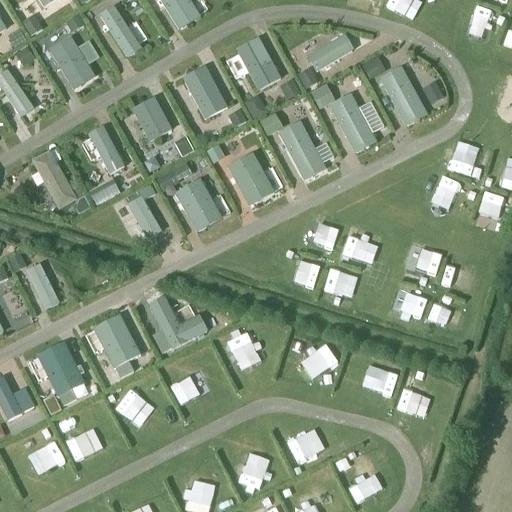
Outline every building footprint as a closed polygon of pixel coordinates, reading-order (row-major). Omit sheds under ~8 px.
[(36,0),(44,11),(58,2),(56,0),(36,0)] [(157,0),(179,34),(201,20),(187,0),(157,0)] [(99,19),(127,62),(142,52),(114,9),(99,19)] [(65,25),(72,36),(84,28),(78,17),(65,25)] [(22,26),(30,39),(43,32),(34,18),(22,26)] [(8,39),(15,51),(27,43),(20,32),(8,39)] [(345,38),(306,60),(315,76),(354,53),(345,38)] [(71,40),(49,54),(73,94),(96,80),(88,68),(99,61),(89,44),(78,51),(71,40)] [(236,53),(258,94),(281,82),(258,41),(236,53)] [(26,48),(14,56),(23,69),(35,62),(26,48)] [(362,69),(370,83),(385,75),(378,61),(362,69)] [(183,82),(205,123),(227,111),(205,70),(183,82)] [(297,78),(305,92),(317,85),(309,71),(297,78)] [(379,83),(405,131),(427,119),(401,71),(379,83)] [(0,77),(0,90),(21,121),(34,112),(7,73),(0,77)] [(279,90),(287,103),(300,96),(293,82),(279,90)] [(422,92),(431,108),(444,101),(436,85),(422,92)] [(311,96),(319,112),(335,104),(327,88),(311,96)] [(244,106),(253,123),(267,115),(258,98),(244,106)] [(328,110),(354,158),(376,146),(350,98),(328,110)] [(131,113),(149,146),(172,133),(154,101),(131,113)] [(227,120),(234,131),(246,124),(240,112),(227,120)] [(260,126),(267,140),(283,131),(275,117),(260,126)] [(277,137),(303,185),(326,173),(300,125),(277,137)] [(88,138),(109,178),(124,170),(103,130),(88,138)] [(174,146),(181,161),(194,154),(186,139),(174,146)] [(206,155),(213,168),(224,162),(218,149),(206,155)] [(31,164),(59,214),(77,204),(50,154),(31,164)] [(227,171),(248,210),(274,196),(253,157),(227,171)] [(156,183),(163,195),(179,186),(172,174),(156,183)] [(174,197),(197,236),(223,222),(200,182),(174,197)] [(150,188),(139,194),(144,203),(155,198),(150,188)] [(91,197),(96,207),(109,200),(104,190),(91,197)] [(79,218),(91,212),(84,200),(78,203),(76,212),(79,218)] [(127,209),(147,244),(161,235),(141,200),(127,209)] [(8,264),(14,276),(27,269),(21,258),(8,264)] [(45,314),(59,307),(40,268),(26,275),(45,314)] [(0,270),(0,284),(8,280),(2,269),(0,270)] [(161,357),(208,335),(199,318),(179,328),(165,300),(149,308),(163,334),(152,340),(161,357)] [(114,372),(116,371),(121,381),(134,374),(129,364),(141,358),(120,318),(93,332),(114,372)] [(58,400),(59,399),(64,408),(77,402),(73,393),(86,386),(65,345),(37,359),(58,400)]
